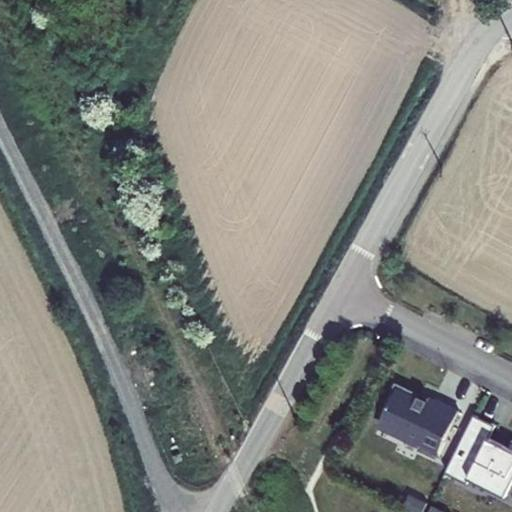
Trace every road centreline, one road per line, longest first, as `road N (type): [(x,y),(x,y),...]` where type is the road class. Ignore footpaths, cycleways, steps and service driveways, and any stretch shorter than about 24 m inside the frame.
road 1 (track): [(185,511),(0,129)]
road 2 (unclassified): [(339,293),(466,63),(511,16)]
road 3 (unclassified): [(218,511),(339,293)]
road 4 (residential): [(339,293),(511,380)]
